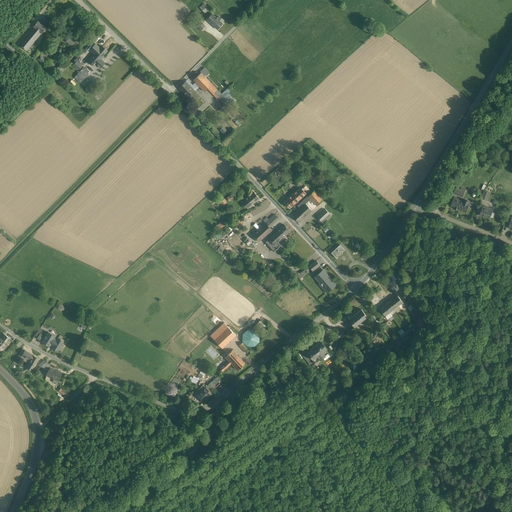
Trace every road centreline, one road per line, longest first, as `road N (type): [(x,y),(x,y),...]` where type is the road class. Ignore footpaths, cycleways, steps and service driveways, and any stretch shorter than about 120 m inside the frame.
road 1 (unclassified): [(355,288),(201,413),(29,345)]
road 2 (unclassified): [(159,80),(355,288)]
road 3 (track): [(439,511),(406,448),(382,421),(381,399),(406,367),(446,347),(487,338),(511,346)]
road 4 (unclassified): [(511,45),(414,204)]
road 5 (secondary): [(14,511),(37,427),(29,403),(0,369)]
road 6 (track): [(211,408),(203,440),(117,511)]
road 7 (track): [(511,107),(429,210)]
